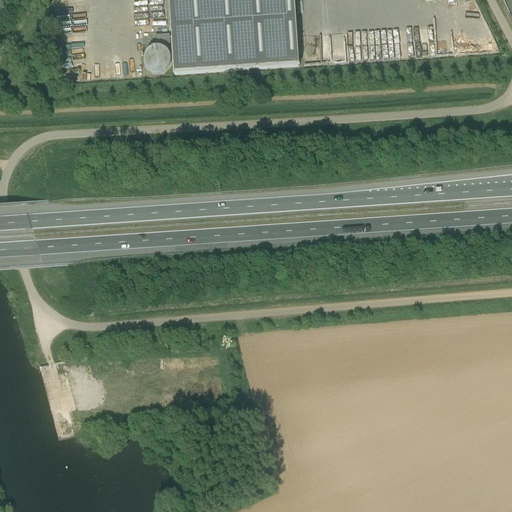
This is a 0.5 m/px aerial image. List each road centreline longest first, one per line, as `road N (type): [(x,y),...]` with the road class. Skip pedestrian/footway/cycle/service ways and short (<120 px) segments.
road 1 (unclassified): [(511,293),(72,325),(33,297),(3,194),(15,156),(62,135),(494,111),(511,95)]
road 2 (motorway): [(0,250),(511,214)]
road 3 (motorway): [(511,188),(0,223)]
